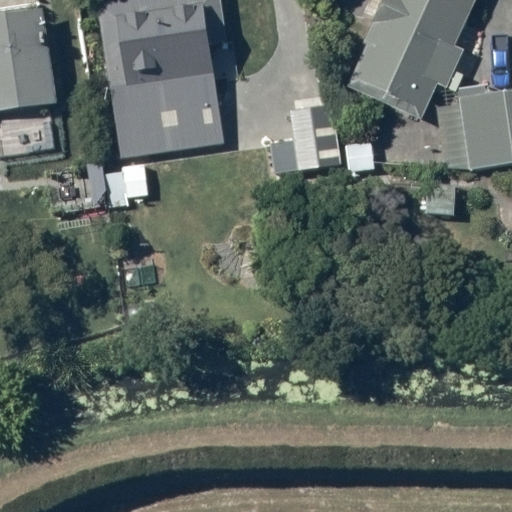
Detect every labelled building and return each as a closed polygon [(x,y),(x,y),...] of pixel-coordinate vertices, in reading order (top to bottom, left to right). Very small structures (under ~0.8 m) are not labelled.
[(128,192),(129,200),(150,197),(144,156),(153,154),(223,145),(202,0),(114,0),(102,2),(124,158),(128,192)] [(424,132),(431,114),(478,0),(381,0),(348,79),(363,86),(356,104),(424,132)] [(0,115),(57,106),(42,8),(0,14),(0,115)] [(446,171),(511,165),(511,90),(440,97),(446,171)] [(341,165),(332,97),(284,104),(290,143),(271,145),(275,174),(341,165)] [(115,208),(109,160),(70,165),(73,186),(44,190),(48,217),(115,208)]
